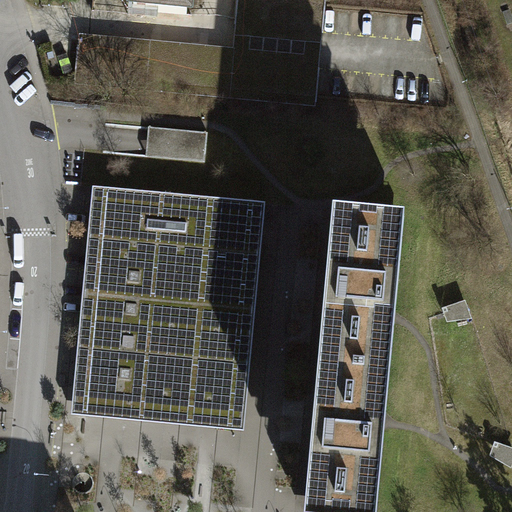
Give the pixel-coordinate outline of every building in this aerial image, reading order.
[(136,0),(135,10),(188,14),(188,0),(136,0)] [(327,0),(240,0),(239,22),(325,30),(327,0)] [(80,49),(77,80),(318,100),(320,69),(80,49)] [(82,401),(102,188),(93,187),(72,415),(244,431),(260,263),(251,262),(237,416),(82,401)] [(266,203),(102,188),(82,401),(237,416),(251,262),(260,263),(266,203)] [(314,363),(386,369),(391,317),(400,216),(329,209),(314,363)] [(386,369),(314,363),(300,511),(371,511),(380,423),(386,369)]
